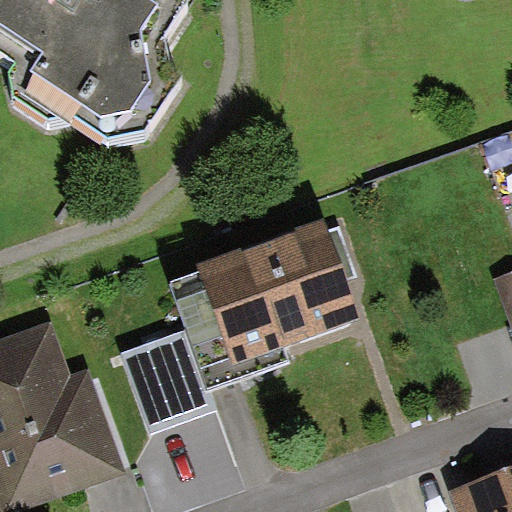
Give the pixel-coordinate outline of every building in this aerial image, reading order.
[(0,0),(0,60),(14,70),(7,112),(43,137),(71,126),(115,157),(141,152),(184,92),(167,45),(191,10),(177,0),(0,0)] [(323,240),(205,282),(235,368),(354,326),(323,240)] [(511,280),(489,289),(509,344),(511,342),(511,280)] [(44,329),(0,345),(0,511),(18,511),(121,475),(84,374),(63,381),(44,329)] [(183,341),(149,352),(168,407),(202,395),(183,341)] [(511,511),(511,477),(456,497),(461,511),(511,511)]
